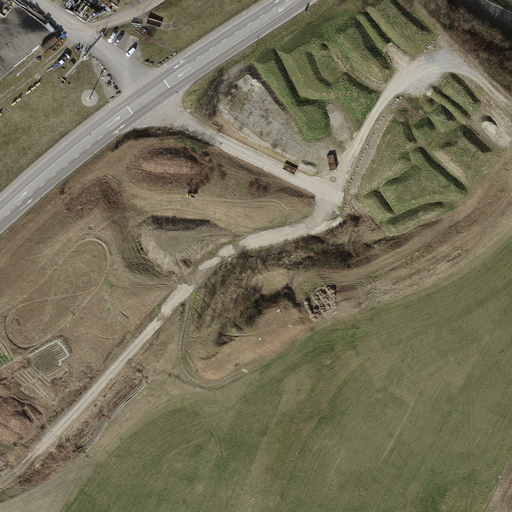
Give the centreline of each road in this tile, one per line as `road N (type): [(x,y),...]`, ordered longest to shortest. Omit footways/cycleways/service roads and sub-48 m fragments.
road 1 (track): [(152,94),(182,120),(315,186),(327,200),(311,223),(245,243),(211,266),(0,483)]
road 2 (secondary): [(294,0),(130,109),(0,216)]
road 3 (unknown): [(327,200),(410,83)]
